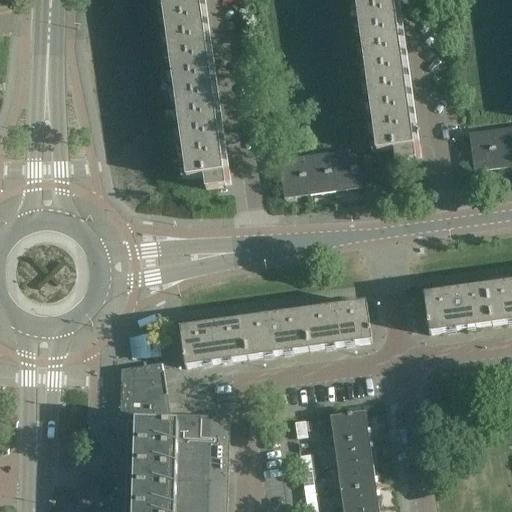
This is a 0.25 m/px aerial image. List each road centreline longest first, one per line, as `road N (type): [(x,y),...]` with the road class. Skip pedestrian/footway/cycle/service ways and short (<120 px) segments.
road 1 (residential): [(251,255),(221,0)]
road 2 (residential): [(455,226),(426,0)]
road 3 (unclassified): [(88,296),(251,255)]
road 4 (tertiary): [(68,232),(49,70)]
road 5 (unclassified): [(251,255),(229,246),(90,255)]
road 6 (tertiary): [(49,70),(25,231)]
road 7 (tertiary): [(21,314),(22,397),(38,472)]
road 8 (residential): [(244,378),(400,356)]
road 9 (tertiary): [(38,472),(66,317)]
road 10 (residential): [(418,511),(400,356)]
road 11 (unclassified): [(389,235),(251,255)]
road 12 (residential): [(256,511),(244,378)]
road 13 (residential): [(400,356),(389,235)]
